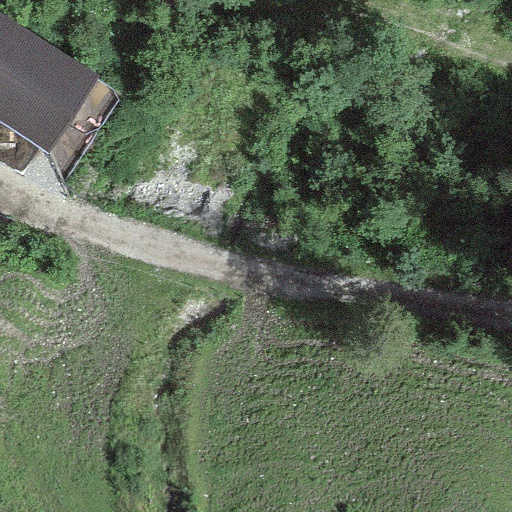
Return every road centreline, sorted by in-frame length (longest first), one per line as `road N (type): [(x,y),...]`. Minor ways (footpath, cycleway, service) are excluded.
road 1 (track): [(511,316),(149,257),(0,182)]
road 2 (track): [(511,31),(294,0)]
